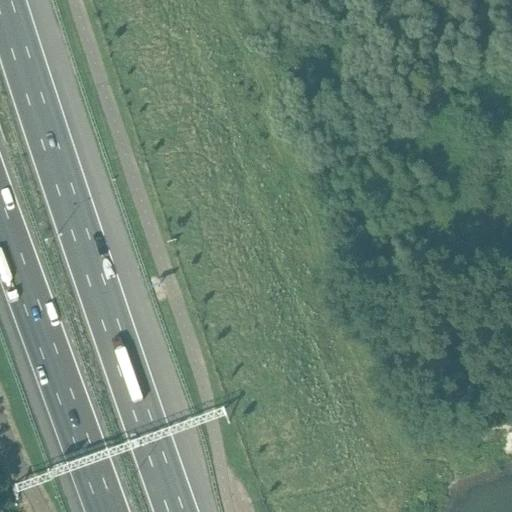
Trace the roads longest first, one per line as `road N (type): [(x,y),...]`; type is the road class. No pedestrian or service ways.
road 1 (motorway): [(176,511),(4,0)]
road 2 (motorway): [(0,217),(107,511)]
